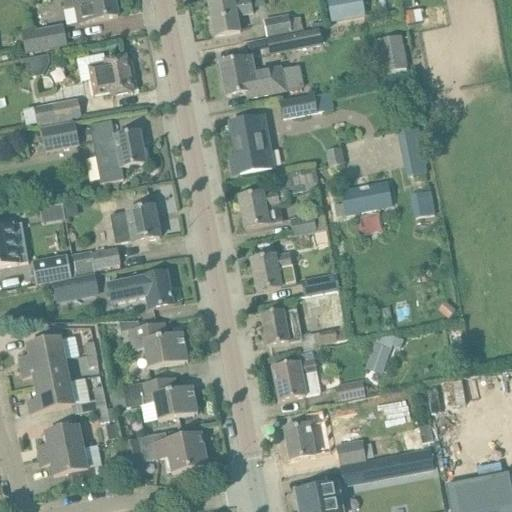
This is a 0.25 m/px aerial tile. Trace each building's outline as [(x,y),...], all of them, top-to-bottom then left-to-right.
[(63,0),(66,12),(74,10),(78,27),(118,19),(114,0),(63,0)] [(208,6),(215,39),(241,34),(237,18),(253,15),(250,0),(246,0),(234,2),(234,1),(208,6)] [(364,19),(363,0),(328,0),(330,21),(364,19)] [(413,1),(401,3),(403,11),(414,9),(413,1)] [(404,15),(407,27),(423,24),(421,12),(404,15)] [(268,38),(292,33),(289,17),(265,22),(268,38)] [(30,33),(21,35),(25,55),(65,48),(61,30),(35,35),(35,32),(30,33)] [(321,46),(318,31),(268,40),(271,56),(321,46)] [(401,38),(377,43),(382,74),(407,69),(401,38)] [(49,65),(48,57),(20,62),(23,74),(29,79),(42,77),(49,65)] [(89,69),(91,82),(94,99),(132,91),(132,90),(136,89),(133,74),(129,75),(126,59),(105,63),(106,66),(89,69)] [(251,60),(220,66),(221,71),(223,81),(226,99),(246,95),(247,103),(287,96),(286,92),(282,70),(254,75),(251,60)] [(330,95),(280,104),(283,121),(333,112),(330,95)] [(38,127),(81,119),(78,102),(35,110),(38,127)] [(231,160),(234,177),(272,170),(269,153),(266,139),(271,138),(269,129),(265,130),(263,121),(231,126),(237,159),(231,160)] [(45,153),(78,147),(74,126),(42,132),(45,153)] [(140,134),(114,139),(98,142),(101,157),(95,158),(101,187),(124,182),(122,170),(146,166),(140,134)] [(424,164),(405,168),(407,179),(426,175),(424,164)] [(315,169),(274,177),(277,194),(263,197),(263,195),(239,200),(245,231),(269,227),(265,210),(287,206),(284,193),(293,191),(294,196),(319,191),(315,169)] [(386,183),(339,192),(344,216),(391,206),(386,183)] [(430,194),(411,198),(415,220),(416,220),(429,218),(434,216),(430,194)] [(160,240),(154,209),(127,214),(128,217),(111,220),(116,247),(133,244),(133,245),(160,240)] [(290,223),(293,238),(298,237),(317,234),(314,218),(290,223)] [(22,226),(0,229),(0,270),(28,266),(22,226)] [(73,259),(73,260),(77,280),(95,276),(94,271),(120,267),(117,251),(73,259)] [(275,258),(251,263),(257,294),(281,289),(295,286),(292,270),(289,256),(275,259),(275,258)] [(77,280),(73,260),(38,266),(42,288),(77,281),(77,280)] [(124,285),(108,288),(112,307),(146,300),(149,313),(173,308),(173,305),(176,304),(173,293),(170,293),(167,276),(142,281),(139,282),(136,276),(124,283),(124,285)] [(336,277),(302,283),(305,299),(339,292),(336,277)] [(65,287),(69,307),(100,300),(96,281),(65,287)] [(447,304),(439,312),(449,320),(457,312),(447,304)] [(268,350),(302,343),(296,311),(262,318),(268,350)] [(167,338),(164,325),(129,332),(133,353),(145,351),(149,372),(188,364),(182,335),(167,338)] [(335,333),(319,336),(321,348),(349,342),(347,330),(347,329),(341,330),(341,331),(335,333)] [(371,359),(385,364),(395,339),(377,342),(371,359)] [(61,341),(27,348),(29,360),(19,362),(21,372),(66,362),(61,341)] [(87,358),(96,356),(93,344),(85,346),(87,358)] [(96,356),(87,358),(89,370),(98,368),(96,356)] [(66,362),(21,372),(23,381),(33,379),(35,390),(70,383),(66,362)] [(279,404),(321,396),(314,362),(272,370),(279,404)] [(175,421),(195,417),(198,416),(193,389),(177,392),(175,380),(123,390),(126,410),(155,405),(158,424),(175,421)] [(70,383),(35,390),(38,403),(27,405),(30,416),(75,407),(70,383)] [(336,389),(338,403),(366,398),(363,384),(336,389)] [(482,388),(483,410),(511,409),(510,387),(482,388)] [(75,407),(71,408),(73,417),(98,412),(98,413),(107,412),(103,389),(94,391),(96,403),(75,407)] [(114,409),(126,407),(123,390),(111,392),(114,409)] [(101,425),(116,423),(113,411),(107,412),(98,413),(101,425)] [(325,424),(284,432),(290,463),(315,458),(312,441),(328,438),(325,424)] [(419,430),(422,446),(434,444),(431,428),(419,430)] [(37,450),(39,460),(84,451),(79,429),(44,436),(47,448),(37,450)] [(143,465),(169,460),(172,476),(207,469),(201,437),(167,444),(166,436),(137,442),(137,444),(123,447),(129,478),(145,475),(143,465)] [(338,449),(341,467),(366,463),(363,445),(338,449)] [(93,471),(88,472),(84,451),(39,460),(41,469),(51,467),(53,479),(68,476),(71,488),(96,483),(93,471)] [(430,453),(341,470),(345,488),(433,471),(430,453)] [(338,465),(336,455),(316,457),(318,468),(338,465)] [(118,478),(126,477),(124,465),(115,467),(118,478)] [(448,511),(511,511),(511,485),(509,473),(443,485),(448,511)] [(296,495),(299,511),(341,511),(337,487),(296,495)]
